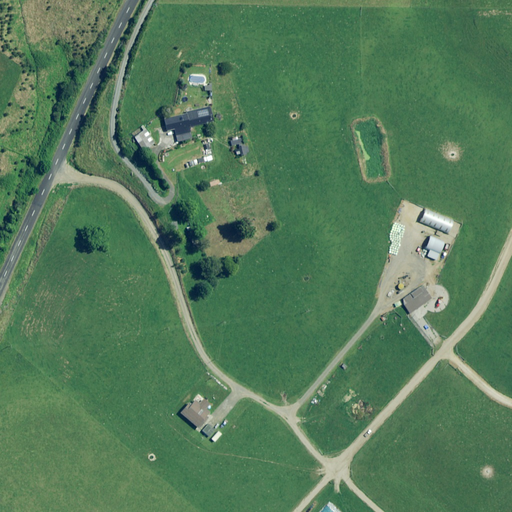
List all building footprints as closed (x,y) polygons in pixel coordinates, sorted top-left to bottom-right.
[(211,121),(207,105),(184,111),(184,113),(160,119),(163,131),(172,129),(175,142),(190,138),(187,127),(211,121)] [(152,143),(144,129),(131,137),(140,151),(152,143)] [(237,139),(236,135),(230,136),(231,141),(229,141),(230,146),(242,143),(241,138),(237,139)] [(243,144),(237,146),(237,148),(234,149),(235,154),(239,154),(239,156),(245,155),(245,152),(248,152),(246,146),(244,146),(243,144)] [(451,221),(424,209),(418,222),(446,233),(451,221)] [(443,242),(428,236),(423,247),(428,249),(425,256),(435,260),(443,242)] [(430,299),(421,285),(399,300),(408,313),(430,299)] [(179,412),(197,428),(198,427),(208,437),(214,430),(204,421),(209,415),(207,413),(208,412),(204,408),(208,404),(197,395),(188,405),(186,404),(179,412)]
